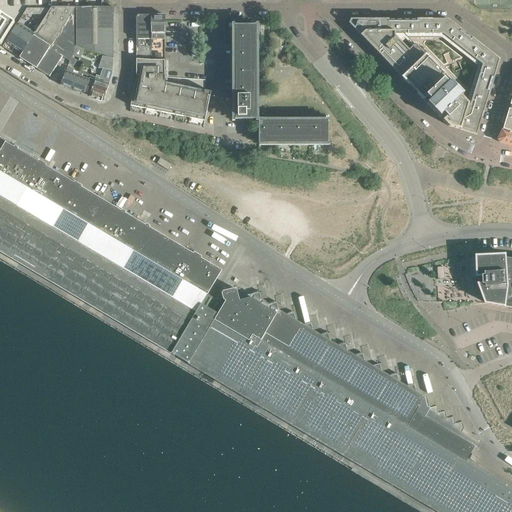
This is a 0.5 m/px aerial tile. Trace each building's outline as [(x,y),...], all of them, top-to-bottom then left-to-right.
[(19,57),(35,68),(48,48),(49,48),(75,7),(51,7),(50,9),(47,14),(35,32),(19,57)] [(35,68),(49,76),(62,56),(70,61),(71,57),(72,55),(75,46),(75,7),(49,48),(48,48),(35,68)] [(113,7),(75,7),(75,46),(82,48),(113,58),(113,7)] [(0,45),(1,45),(15,23),(0,13),(0,45)] [(136,46),(136,59),(151,60),(151,15),(138,15),(136,17),(136,46)] [(164,15),(151,15),(151,60),(164,60),(164,54),(165,15),(164,15)] [(476,135),(499,59),(448,19),(351,19),(349,23),(377,52),(438,116),(449,126),(456,128),(476,135)] [(2,46),(19,57),(35,32),(18,22),(2,46)] [(234,119),(251,119),(256,119),(256,101),(256,25),(234,25),(234,44),(234,119)] [(82,48),(75,46),(72,55),(79,57),(82,48)] [(113,58),(102,56),(98,68),(112,71),(113,58)] [(167,60),(164,60),(151,60),(136,59),(136,76),(137,76),(137,80),(135,80),(130,106),(205,121),(210,96),(211,92),(204,90),(180,86),(173,84),(165,83),(167,81),(167,78),(167,60)] [(60,85),(72,89),(77,75),(66,70),(60,85)] [(360,76),(368,85),(369,86),(371,84),(371,85),(373,83),(374,82),(364,72),(360,76)] [(89,96),(94,79),(95,77),(90,75),(89,79),(77,75),(72,89),(89,96)] [(89,96),(103,101),(108,84),(94,79),(89,96)] [(508,103),(507,103),(505,108),(506,109),(508,110),(503,130),(511,133),(511,97),(510,103),(508,103)] [(328,121),(258,121),(258,143),(328,142),(328,121)] [(511,133),(503,130),(498,139),(499,142),(511,146),(511,133)] [(17,149),(12,146),(5,142),(0,150),(0,171),(3,174),(17,149)] [(41,163),(36,160),(17,149),(3,174),(0,178),(0,185),(20,198),(27,188),(41,163)] [(160,157),(156,163),(168,170),(171,165),(160,157)] [(77,184),(52,169),(41,163),(27,188),(63,209),(77,184)] [(0,195),(196,313),(201,305),(205,298),(207,295),(182,280),(134,252),(110,237),(86,223),(63,209),(27,188),(20,198),(0,185),(0,178),(3,174),(0,171),(0,195)] [(101,198),(96,195),(77,184),(63,209),(86,223),(101,198)] [(196,313),(0,195),(0,251),(2,252),(8,256),(42,276),(94,307),(171,353),(196,313)] [(125,213),(119,209),(101,198),(86,223),(110,237),(125,213)] [(149,227),(143,223),(125,213),(110,237),(134,252),(149,227)] [(197,255),(192,252),(149,227),(134,252),(182,280),(197,255)] [(207,295),(207,294),(222,270),(197,255),(182,280),(207,295)] [(479,284),(477,284),(484,303),(511,307),(511,258),(504,257),(498,257),(497,255),(475,256),(476,276),(479,276),(479,280),(479,284)] [(424,397),(397,380),(294,319),(252,294),(238,298),(236,289),(234,288),(223,291),(221,293),(222,297),(219,301),(207,294),(207,295),(205,298),(201,305),(196,313),(171,353),(272,412),(344,455),(344,456),(438,511),(511,511),(511,490),(465,462),(474,446),(423,416),(416,411),(419,407),(426,405),(424,397)] [(475,462),(477,457),(472,454),(469,459),(475,462)]
